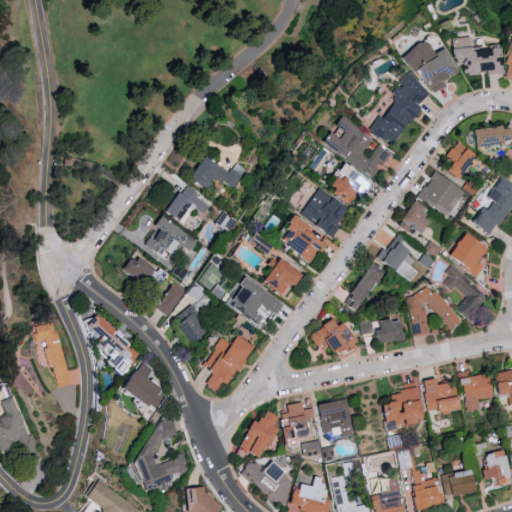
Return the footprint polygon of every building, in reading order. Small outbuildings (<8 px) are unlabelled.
[(450,49),(451,56),(452,56),(452,60),(454,60),(454,64),(455,64),(455,66),(461,65),(462,74),(466,74),(466,76),(477,75),(476,73),(486,72),(486,76),(501,74),(500,70),(499,70),(498,49),(496,50),(495,49),(490,49),(490,50),(471,52),(471,47),(469,46),(468,38),(450,40),(452,49),(450,49)] [(417,44),(427,44),(434,54),(442,49),(457,73),(443,82),(445,87),(433,94),(415,73),(414,74),(400,59),(417,44)] [(506,48),(511,49),(511,81),(503,79),(507,66),(503,66),(505,58),(504,57),(506,48)] [(388,90),(408,74),(417,82),(418,80),(429,91),(416,106),(418,107),(390,147),(367,131),(378,117),(382,119),(395,104),(393,102),(394,99),(395,98),(388,90)] [(331,126),(338,115),(373,140),(362,155),(365,157),(369,156),(376,146),(389,155),(380,168),(374,164),(372,167),(376,170),(371,177),(323,143),(330,133),(338,138),(341,133),(331,126)] [(470,131),(473,149),(502,144),(507,148),(511,140),(511,127),(508,125),(505,130),(500,130),(500,127),(470,131)] [(445,172),(457,181),(475,156),(457,144),(452,151),(451,150),(445,158),(452,162),(445,172)] [(188,179),(204,156),(227,173),(230,169),(231,170),(236,164),(245,171),(232,189),(222,182),(220,185),(213,180),(204,191),(188,179)] [(331,186),(336,179),(331,176),(335,171),(337,173),(342,166),(371,185),(364,195),(362,194),(360,197),(355,193),(347,204),(333,194),(336,190),(331,186)] [(435,176),(461,193),(447,215),(433,206),(431,209),(416,199),(423,188),(426,190),(435,176)] [(469,225),(479,211),(483,214),(491,203),(485,199),(501,177),(511,185),(511,207),(498,228),(495,226),(487,238),(469,225)] [(461,189),(467,181),(477,188),(471,196),(461,189)] [(164,213),(181,225),(191,209),(204,219),(211,209),(195,198),(197,195),(186,187),(181,196),(177,194),(164,213)] [(296,215),(317,187),(347,209),(336,223),(339,226),(329,239),(296,215)] [(399,222),(418,237),(428,224),(422,220),(428,212),(414,202),(399,222)] [(215,224),(222,213),(235,222),(224,238),(221,236),(220,232),(222,229),(215,224)] [(291,217),(286,224),(287,225),(284,230),(286,231),(279,241),(286,246),(284,247),(310,266),(319,253),(320,254),(324,249),(323,246),(311,236),(310,234),(308,231),(308,229),(309,228),(308,226),(292,216),(291,217)] [(144,247),(164,261),(169,254),(165,251),(172,241),(180,246),(187,237),(161,218),(154,227),(160,232),(153,242),(150,239),(144,247)] [(250,239),(254,234),(273,247),(267,256),(257,249),(260,246),(250,239)] [(461,266),(460,267),(474,277),(480,268),(474,264),(480,256),(481,256),(485,252),(485,249),(465,234),(448,257),(461,266)] [(423,251),(430,242),(440,249),(433,258),(423,251)] [(375,259),(410,284),(417,273),(401,262),(408,252),(397,244),(392,251),(390,249),(387,253),(382,250),(375,259)] [(424,254),(418,264),(427,270),(434,261),(424,254)] [(265,266),(270,258),(275,262),(277,259),(300,276),(292,286),(291,285),(282,297),(261,282),(270,269),(265,266)] [(167,317),(181,295),(171,288),(161,303),(153,298),(168,276),(158,269),(157,272),(138,260),(136,263),(131,260),(123,271),(146,287),(139,298),(167,317)] [(372,264),(383,272),(353,313),(342,305),(372,264)] [(441,287),(447,292),(453,286),(465,299),(453,311),(463,321),(485,299),(451,266),(444,274),(449,279),(441,287)] [(192,285),(194,282),(187,276),(190,272),(183,267),(175,277),(190,288),(192,285)] [(238,286),(243,278),(284,306),(276,317),(260,307),(255,314),(261,318),(256,325),(232,308),(235,304),(231,301),(241,288),(238,286)] [(414,337),(429,334),(425,312),(422,312),(420,306),(424,303),(445,326),(434,329),(436,334),(448,331),(459,322),(435,289),(432,292),(424,282),(418,286),(419,288),(413,292),(412,291),(407,292),(407,294),(406,294),(414,337)] [(184,295),(190,288),(192,285),(204,293),(196,303),(184,295)] [(177,325),(190,314),(205,333),(192,344),(177,325)] [(234,319),(237,315),(245,321),(242,325),(234,319)] [(84,322),(92,319),(95,316),(128,344),(139,354),(121,376),(106,363),(105,359),(98,354),(93,335),(95,334),(94,331),(87,333),(84,322)] [(309,338),(314,346),(318,346),(322,344),(329,355),(333,352),(336,358),(339,356),(342,360),(352,353),(350,351),(354,349),(352,346),(356,344),(342,322),(336,326),(332,318),(323,324),(320,326),(321,328),(309,335),(309,338)] [(378,322),(390,320),(391,326),(400,324),(403,341),(393,343),(393,341),(377,344),(375,332),(379,331),(378,322)] [(53,322),(55,332),(57,332),(70,385),(58,388),(53,365),(49,366),(44,349),(48,349),(46,339),(35,342),(33,335),(36,334),(34,326),(53,322)] [(200,367),(203,362),(205,363),(213,351),(212,350),(220,339),(230,346),(236,337),(249,345),(253,348),(245,360),(246,361),(240,370),(239,369),(236,373),(235,372),(226,386),(220,382),(214,391),(205,385),(211,376),(209,375),(208,369),(205,367),(203,369),(200,367)] [(506,395),(511,394),(511,370),(503,372),(506,395)] [(122,390),(134,372),(159,388),(157,391),(163,394),(154,407),(149,404),(148,406),(122,390)] [(466,378),(470,411),(483,409),(482,399),(498,397),(495,374),(466,378)] [(419,383),(422,393),(419,394),(424,415),(437,413),(437,416),(448,414),(447,411),(456,409),(452,391),(449,392),(447,384),(436,387),(434,379),(419,383)] [(383,407),(386,423),(384,424),(385,431),(399,428),(399,426),(404,425),(404,426),(417,424),(416,421),(417,419),(422,418),(415,385),(404,387),(405,392),(392,394),(393,403),(388,404),(388,406),(383,407)] [(0,403),(12,398),(17,412),(19,412),(24,423),(22,424),(28,437),(31,436),(38,454),(28,458),(24,449),(2,458),(0,453),(0,418),(4,414),(0,403)] [(317,405),(328,403),(328,401),(344,398),(351,436),(341,438),(339,427),(331,429),(332,432),(323,434),(317,405)] [(280,415),(286,414),(284,405),(301,402),(303,409),(312,408),(314,418),(308,419),(310,427),(305,428),(306,430),(299,431),(299,429),(294,430),(295,436),(297,436),(299,446),(286,448),(280,415)] [(264,413),(276,419),(273,425),(277,427),(269,443),(265,441),(257,457),(240,448),(247,434),(244,433),(250,421),(255,423),(258,418),(261,419),(264,413)] [(172,423),(175,434),(163,439),(152,457),(155,465),(157,466),(173,460),(172,457),(182,454),(186,465),(185,466),(187,471),(179,475),(178,473),(170,476),(172,482),(145,491),(134,463),(159,425),(172,423)] [(391,449),(406,447),(405,435),(390,437),(391,449)] [(301,445),(303,458),(320,455),(318,443),(301,445)] [(321,450),(332,448),(334,457),(322,459),(321,450)] [(399,471),(411,469),(407,451),(395,454),(399,471)] [(494,488),(511,485),(511,476),(511,451),(485,455),(489,481),(493,480),(494,488)] [(241,474),(248,463),(252,466),(254,462),(257,465),(261,459),(268,464),(270,462),(283,472),(282,474),(292,481),(286,489),(289,492),(280,504),(241,474)] [(341,464),(350,462),(354,481),(343,483),(346,503),(355,502),(355,506),(369,503),(370,511),(335,511),(335,507),(343,506),(341,495),(334,496),(331,479),(343,476),(341,464)] [(420,469),(421,476),(434,473),(433,466),(420,469)] [(445,511),(454,511),(453,503),(455,496),(474,492),(471,471),(439,477),(445,511)] [(411,488),(415,511),(437,507),(433,481),(420,483),(418,472),(412,473),(414,487),(411,488)] [(287,505),(291,488),(297,490),(298,485),(310,488),(313,477),(321,479),(320,485),(324,486),(322,491),(325,492),(324,499),(328,500),(325,511),(302,511),(297,511),(298,507),(287,505)] [(387,480),(389,487),(386,487),(387,491),(378,493),(379,495),(369,497),(372,511),(401,511),(395,479),(387,480)] [(97,482),(138,511),(83,511),(91,501),(85,497),(97,482)] [(186,511),(185,490),(203,489),(203,495),(220,508),(217,511),(186,511)]
